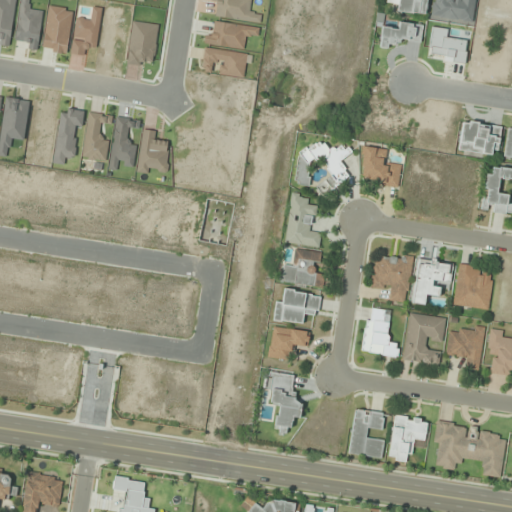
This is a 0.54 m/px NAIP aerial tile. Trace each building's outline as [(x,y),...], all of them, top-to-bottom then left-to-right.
[(425,16),(427,0),(386,0),(386,3),(397,5),(396,12),(425,16)] [(381,26),(380,42),(420,46),(423,24),(398,22),(398,28),(381,26)] [(496,157),(501,127),(463,120),(457,150),(496,157)] [(299,154),(293,183),(307,186),(312,159),(323,161),(330,171),(329,177),(316,186),(322,195),(349,175),(339,162),(349,155),(351,147),(341,145),(335,150),(326,148),(320,139),(299,154)] [(385,149),(363,148),(360,183),(398,185),(399,165),(384,164),(385,149)] [(511,180),(511,168),(488,165),(481,210),(511,214),(511,204),(507,204),(508,195),(498,193),(500,179),(511,180)] [(285,243),(320,248),(321,233),(312,232),(315,207),(307,205),(308,196),(290,194),(285,243)] [(280,282),(322,288),(324,273),(317,272),(320,252),(295,249),(292,266),(282,265),(280,282)] [(375,254),(369,287),(389,290),(387,300),(405,304),(413,261),(375,254)] [(452,263),(418,258),(412,304),(424,306),(425,296),(439,298),(440,290),(448,291),(452,263)] [(488,310),(493,277),(483,275),(485,268),(458,264),(451,305),(488,310)] [(272,320),(303,325),(305,315),(316,317),(320,296),(285,290),(283,301),(276,299),(272,320)] [(386,344),(391,311),(366,308),(361,353),(396,357),(397,346),(386,344)] [(445,318),(407,313),(401,360),(438,365),(440,352),(424,350),(426,339),(442,341),(445,318)] [(268,357),(291,360),(293,345),(306,347),(309,333),(273,326),(268,357)] [(448,333),(445,356),(467,360),(465,370),(478,372),(484,330),(459,326),(458,334),(448,333)] [(490,370),(511,373),(511,339),(503,338),(504,331),(490,329),(486,353),(492,354),(490,370)] [(268,406),(275,406),(274,430),(291,432),(292,419),(301,420),(303,400),(292,399),(294,375),(271,373),(268,406)] [(348,454),(381,459),(384,440),(370,438),(371,430),(382,431),(384,413),(354,409),(348,454)] [(427,419),(393,416),(388,460),(410,462),(412,440),(424,441),(427,419)] [(501,478),(506,432),(435,424),(433,443),(439,444),(436,467),(455,469),(456,460),(482,463),(480,476),(501,478)] [(0,497),(16,499),(17,486),(9,486),(10,471),(0,470),(0,497)] [(27,472),(20,511),(37,511),(38,505),(58,508),(63,477),(27,472)] [(297,511),(299,504),(266,499),(265,504),(244,501),(242,510),(249,511),(248,511),(297,511)]
